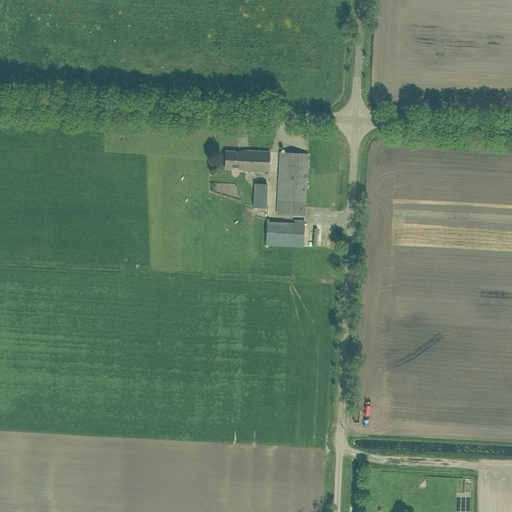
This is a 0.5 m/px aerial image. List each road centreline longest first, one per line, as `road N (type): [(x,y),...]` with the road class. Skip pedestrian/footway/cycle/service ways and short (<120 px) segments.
road 1 (unclassified): [(336,511),(355,123)]
road 2 (unclassified): [(355,123),(0,105)]
road 3 (unclassified): [(511,130),(355,123)]
road 4 (unclassified): [(355,123),(360,0)]
